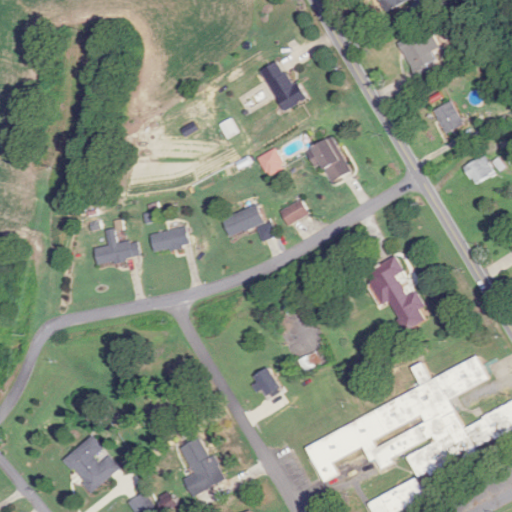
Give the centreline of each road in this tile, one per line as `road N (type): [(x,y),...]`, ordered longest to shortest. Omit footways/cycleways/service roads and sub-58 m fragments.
road 1 (residential): [(0,414),(53,325),(245,276),(421,176)]
road 2 (residential): [(479,511),(26,487),(0,455)]
road 3 (tertiary): [(511,326),(317,0)]
road 4 (residential): [(142,26),(91,314)]
road 5 (residential): [(300,511),(174,300)]
